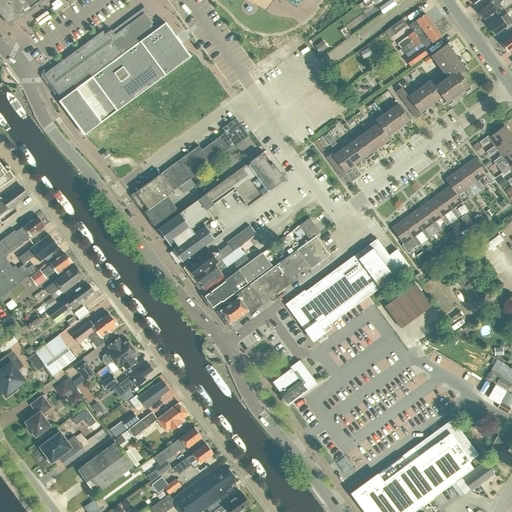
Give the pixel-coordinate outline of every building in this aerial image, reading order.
[(0,0),(0,13),(8,24),(8,25),(9,25),(10,25),(11,25),(12,25),(12,24),(13,24),(13,23),(13,22),(12,21),(41,0),(0,0)] [(493,0),(478,11),(484,20),(502,7),(499,3),(503,0),(493,0)] [(388,1),(379,8),(383,14),(393,7),(388,1)] [(103,31),(43,74),(59,96),(89,74),(91,76),(155,29),(143,13),(115,34),(111,29),(105,34),(103,31)] [(407,37),(397,44),(401,48),(410,41),(433,24),(425,13),(416,20),(409,25),(414,31),(406,36),(407,37)] [(495,35),(511,22),(511,20),(507,14),(489,27),(495,35)] [(407,25),(402,18),(389,28),(394,34),(407,25)] [(85,134),(190,57),(189,55),(184,49),(184,48),(180,43),(180,42),(176,37),(165,23),(157,29),(156,30),(91,77),(62,98),(60,100),(59,101),(84,135),(85,134)] [(433,24),(410,41),(414,46),(421,41),(426,47),(433,42),(433,43),(442,36),(433,24)] [(511,33),(511,34),(511,36),(502,44),(508,52),(511,48),(511,33)] [(291,46),(290,47),(303,65),(314,57),(301,39),(297,43),(297,42),(295,44),(291,47),(291,46)] [(321,42),(315,46),(320,52),(325,48),(321,42)] [(447,77),(457,70),(461,74),(466,70),(464,66),(447,43),(431,55),(447,77)] [(303,65),(290,47),(290,48),(287,50),(286,50),(284,52),(281,55),(293,72),(303,65)] [(406,60),(411,66),(427,54),(422,47),(406,60)] [(369,56),(366,49),(360,53),(363,59),(369,56)] [(293,72),(281,55),(277,58),(276,57),(274,59),(275,59),(271,62),(271,61),(270,62),(283,80),(293,72)] [(427,65),(432,61),(429,57),(424,60),(427,65)] [(283,80),(270,62),(269,62),(270,63),(266,65),(264,67),(260,70),(273,87),(283,80)] [(457,70),(447,77),(435,86),(442,96),(442,97),(446,103),(469,86),(461,74),(457,70)] [(185,91),(189,89),(191,93),(201,89),(195,75),(181,81),(185,91)] [(442,96),(431,80),(408,96),(409,97),(411,101),(414,104),(416,108),(418,111),(419,113),(442,97),(442,96)] [(288,109),(306,96),(298,86),(281,98),(284,103),(285,105),(288,108),(288,109)] [(388,101),(394,97),(390,91),(384,95),(388,101)] [(296,119),(313,106),(306,96),(288,109),(289,110),(292,113),(291,113),(293,116),(293,115),(296,119)] [(377,119),(379,122),(388,135),(411,119),(399,103),(377,119)] [(321,117),(313,106),(296,119),(299,123),(300,125),(303,129),(303,130),(321,117)] [(329,127),(321,117),(303,130),(304,130),(307,134),(306,134),(308,136),(311,140),(329,127)] [(199,145),(132,195),(145,212),(167,196),(179,187),(191,178),(249,135),(236,118),(222,128),(225,132),(202,149),(199,145)] [(388,135),(379,122),(356,139),(368,155),(390,138),(388,135)] [(495,147),(511,135),(504,125),(489,137),(488,135),(479,142),(482,145),(490,139),(494,145),(495,147)] [(329,132),(324,136),(328,140),(333,137),(329,132)] [(511,149),(511,135),(495,147),(494,145),(486,151),(489,155),(497,149),(501,155),(502,157),(511,149)] [(344,170),(345,172),(368,155),(356,139),(333,155),(334,156),(336,160),(339,163),(341,166),(344,170)] [(477,143),(472,146),(476,151),(481,147),(477,143)] [(509,167),(511,164),(511,149),(502,157),(501,155),(493,161),(495,163),(496,165),(504,159),(508,165),(509,167)] [(247,207),(284,180),(263,152),(158,229),(182,262),(223,232),(207,209),(235,189),(247,207)] [(486,173),(475,158),(465,165),(477,181),(478,180),(484,176),(490,183),(494,181),(487,172),(486,173)] [(0,187),(15,177),(10,171),(9,170),(7,172),(4,168),(0,162),(0,187)] [(511,164),(509,167),(508,165),(500,171),(503,174),(511,169),(511,170),(511,164)] [(465,165),(455,172),(467,188),(469,187),(474,183),(480,191),(484,188),(478,180),(477,181),(465,165)] [(455,172),(445,179),(449,186),(457,195),(465,190),(471,198),(474,195),(469,187),(467,188),(455,172)] [(195,184),(191,178),(179,187),(184,193),(195,184)] [(501,188),(507,183),(503,178),(497,182),(501,188)] [(0,223),(0,212),(8,207),(9,210),(21,201),(20,200),(28,194),(22,186),(17,190),(16,189),(2,199),(1,197),(0,197),(0,223),(0,224),(0,223)] [(462,201),(457,195),(449,186),(440,192),(452,209),(454,207),(462,201)] [(460,215),(454,207),(452,209),(440,192),(430,199),(443,216),(445,214),(450,210),(456,218),(460,215)] [(177,208),(167,196),(145,212),(154,225),(176,209),(177,208)] [(450,222),(445,214),(443,216),(430,199),(421,206),(433,223),(435,221),(440,217),(446,225),(450,222)] [(440,229),(435,221),(433,223),(421,206),(411,214),(423,230),(425,228),(431,224),(437,232),(440,229)] [(467,213),(461,217),(468,228),(474,224),(467,213)] [(431,236),(425,228),(423,230),(411,214),(401,221),(413,237),(415,235),(421,231),(427,239),(431,236)] [(483,221),(479,216),(478,214),(474,217),(479,224),(483,221)] [(22,227),(16,231),(15,230),(1,241),(8,250),(9,253),(11,251),(12,251),(13,251),(14,250),(15,249),(16,248),(16,247),(20,245),(21,245),(21,244),(23,244),(24,242),(25,241),(26,241),(27,240),(28,239),(29,238),(29,237),(31,236),(45,226),(37,215),(22,227)] [(304,232),(315,225),(309,217),(299,225),(304,232)] [(421,243),(415,235),(413,237),(401,221),(391,228),(403,244),(401,245),(408,253),(411,250),(417,245),(417,246),(421,243)] [(239,247),(249,240),(256,234),(250,225),(226,242),(228,244),(220,250),(219,248),(215,251),(212,253),(209,249),(184,267),(194,281),(239,247)] [(310,240),(316,235),(320,232),(315,225),(304,232),(310,240)] [(49,234),(19,257),(23,263),(35,255),(40,261),(59,247),(49,234)] [(316,235),(310,240),(297,249),(308,266),(311,269),(330,255),(316,235)] [(377,239),(291,302),(312,336),(312,337),(409,265),(397,249),(389,255),(377,239)] [(8,250),(1,241),(0,240),(0,296),(29,275),(31,274),(32,274),(27,268),(24,264),(18,268),(16,265),(12,268),(1,255),(8,250)] [(249,240),(239,247),(194,281),(193,281),(202,293),(224,277),(219,271),(226,266),(244,253),(243,251),(252,245),(249,240)] [(440,254),(444,250),(440,244),(435,248),(440,254)] [(308,266),(297,249),(280,262),(291,278),(308,266)] [(72,262),(71,261),(71,260),(69,257),(67,256),(64,252),(50,263),(51,264),(42,270),(47,276),(55,270),(58,274),(66,268),(65,267),(72,262)] [(221,301),(223,301),(272,265),(262,252),(224,280),(225,281),(204,296),(212,307),(221,301)] [(416,256),(423,266),(429,262),(422,252),(416,256)] [(426,256),(430,261),(435,257),(431,252),(426,256)] [(291,278),(280,262),(260,276),(272,292),(291,278)] [(33,264),(27,268),(32,274),(38,269),(33,264)] [(46,288),(51,295),(60,288),(63,293),(84,277),(75,265),(46,288)] [(37,286),(46,279),(40,269),(30,277),(37,286)] [(485,297),(473,280),(472,281),(465,272),(456,278),(475,304),(485,297)] [(424,278),(420,273),(415,276),(419,282),(424,278)] [(272,292),(260,276),(254,280),(266,296),(272,292)] [(453,308),(432,279),(421,287),(442,316),(453,308)] [(266,296),(254,280),(248,285),(260,301),(266,296)] [(81,288),(80,287),(47,311),(53,319),(71,306),(73,309),(88,298),(86,297),(93,291),(92,290),(93,288),(90,285),(88,285),(87,283),(81,288)] [(385,306),(401,328),(431,305),(415,284),(385,306)] [(260,301),(248,285),(235,294),(237,297),(247,310),(260,301)] [(0,300),(3,305),(11,299),(7,293),(0,298),(0,300)] [(50,308),(57,302),(52,297),(45,302),(50,308)] [(231,322),(247,310),(237,297),(221,309),(231,322)] [(40,314),(49,308),(46,303),(36,309),(40,314)] [(79,319),(89,311),(84,305),(74,312),(79,319)] [(64,321),(74,316),(70,309),(60,314),(64,321)] [(116,321),(115,319),(113,318),(108,312),(93,324),(90,321),(72,334),(79,343),(88,336),(92,342),(117,324),(116,321)] [(32,331),(43,323),(39,317),(27,325),(32,331)] [(70,325),(76,321),(73,317),(67,321),(70,325)] [(5,350),(18,341),(14,335),(2,344),(5,350)] [(76,358),(59,335),(35,352),(36,353),(45,366),(52,376),(76,358)] [(113,360),(132,346),(131,344),(132,343),(129,339),(128,340),(126,338),(121,341),(118,337),(108,345),(111,349),(107,352),(113,360)] [(29,355),(35,351),(31,346),(26,350),(29,355)] [(136,362),(133,357),(138,354),(137,352),(138,351),(134,347),(134,348),(132,346),(113,360),(119,368),(123,365),(126,369),(136,362)] [(23,365),(13,352),(2,360),(6,366),(0,371),(0,384),(2,386),(0,387),(0,389),(6,397),(16,390),(14,387),(23,380),(16,370),(23,365)] [(45,366),(36,353),(28,358),(38,371),(45,366)] [(281,397),(288,406),(312,387),(317,384),(306,369),(299,360),(291,367),(291,366),(270,381),(278,392),(278,393),(281,397)] [(95,375),(86,362),(76,369),(83,379),(75,385),(77,387),(85,381),(86,382),(95,375)] [(150,364),(148,364),(147,362),(119,383),(119,384),(125,392),(128,389),(135,384),(136,385),(146,379),(144,376),(153,370),(152,368),(152,366),(150,364)] [(323,368),(318,372),(323,379),(328,375),(323,368)] [(511,384),(511,383),(500,377),(499,377),(490,372),(486,378),(496,383),(496,384),(508,391),(511,384)] [(112,374),(100,384),(106,391),(118,382),(112,374)] [(146,409),(162,397),(161,396),(169,389),(162,380),(154,386),(153,385),(138,396),(137,394),(129,400),(136,409),(143,404),(146,409)] [(71,391),(64,381),(55,388),(62,398),(66,395),(71,391)] [(94,398),(83,383),(77,388),(88,403),(94,398)] [(128,389),(125,392),(119,384),(113,388),(119,396),(120,395),(125,402),(133,395),(128,389)] [(489,395),(501,401),(506,391),(495,384),(489,395)] [(82,398),(76,391),(76,390),(72,393),(67,396),(66,397),(73,406),(83,399),(82,398)] [(511,403),(511,393),(506,391),(501,401),(510,407),(511,403)] [(32,433),(36,437),(51,426),(42,414),(51,407),(42,395),(30,404),(36,413),(24,422),(28,426),(26,427),(31,434),(32,433)] [(510,407),(501,401),(497,408),(507,414),(511,408),(510,407)] [(103,409),(98,402),(92,406),(97,413),(103,409)] [(172,430),(176,427),(178,427),(181,425),(181,422),(182,422),(181,420),(188,415),(179,402),(157,418),(152,411),(128,429),(134,437),(157,419),(166,431),(170,428),(172,430)] [(133,412),(110,430),(115,437),(139,420),(133,412)] [(481,427),(485,422),(478,418),(474,424),(481,427)] [(412,511),(428,501),(473,468),(472,468),(467,461),(477,454),(452,419),(441,427),(440,428),(433,433),(432,433),(378,474),(377,474),(371,478),(371,479),(360,487),(363,492),(355,498),(358,501),(357,501),(358,502),(365,511),(412,511)] [(98,443),(108,437),(100,423),(90,429),(98,443)] [(193,443),(201,438),(194,427),(168,446),(162,451),(168,459),(185,446),(187,448),(189,447),(190,447),(193,445),(193,443)] [(44,456),(50,463),(58,457),(62,462),(82,447),(74,436),(66,442),(60,433),(41,447),(46,454),(44,456)] [(502,460),(511,466),(511,464),(511,448),(510,447),(510,446),(505,443),(508,438),(499,433),(493,444),(489,452),(496,456),(496,457),(497,458),(498,459),(500,461),(502,460)] [(125,441),(121,435),(115,439),(119,445),(125,441)] [(78,470),(95,494),(133,466),(115,442),(78,470)] [(173,467),(178,473),(196,460),(199,464),(201,463),(201,464),(206,460),(206,459),(214,453),(206,443),(192,454),(192,453),(186,457),(173,467)] [(136,467),(139,464),(128,450),(125,452),(136,467)] [(475,465),(484,459),(480,455),(472,461),(475,465)] [(165,459),(155,467),(157,470),(161,475),(171,468),(165,459)] [(484,461),(456,482),(464,494),(470,489),(471,490),(481,482),(483,483),(486,480),(486,479),(494,473),(492,471),(487,465),(484,461)] [(231,485),(237,480),(226,464),(223,466),(221,463),(173,499),(169,494),(150,508),(153,511),(165,511),(176,504),(181,511),(200,511),(227,493),(226,491),(232,486),(231,485)] [(170,469),(162,475),(169,483),(176,477),(170,469)] [(161,475),(157,470),(156,472),(155,471),(147,476),(151,482),(161,475)] [(169,494),(181,485),(176,478),(167,485),(162,477),(152,484),(158,493),(165,488),(169,494)] [(456,482),(451,485),(460,497),(464,494),(456,482)] [(240,511),(239,510),(250,503),(242,492),(233,499),(231,497),(223,504),(211,511),(240,511)] [(104,511),(95,499),(84,506),(88,511),(104,511)] [(435,511),(428,501),(412,511),(435,511)]
